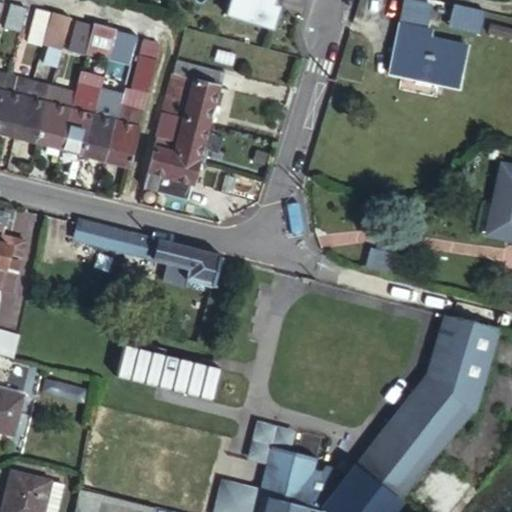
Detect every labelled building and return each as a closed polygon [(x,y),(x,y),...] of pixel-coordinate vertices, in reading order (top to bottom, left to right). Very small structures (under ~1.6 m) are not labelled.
[(23,9),(26,0),(11,0),(11,6),(23,9)] [(220,0),(219,4),(268,20),(275,1),(273,0),(220,0)] [(477,23),(482,2),(475,0),(453,0),(449,17),(477,23)] [(429,9),(427,8),(398,1),(397,14),(423,21),(423,20),(426,21),(429,9)] [(26,41),(60,50),(70,16),(36,6),(26,41)] [(421,27),(423,21),(397,14),(394,23),(421,27)] [(511,29),(511,19),(487,14),(485,23),(511,29)] [(82,54),(89,26),(73,21),(65,49),(82,54)] [(466,39),(421,27),(394,23),(386,64),(456,83),(466,39)] [(111,32),(90,26),(82,55),(103,61),(111,32)] [(220,48),(180,37),(175,55),(216,65),(220,48)] [(106,71),(120,76),(127,48),(129,43),(116,39),(106,71)] [(132,80),(146,83),(155,51),(141,47),(132,80)] [(162,104),(203,114),(216,65),(175,55),(162,104)] [(7,68),(0,93),(0,124),(15,128),(29,74),(7,68)] [(15,128),(36,134),(50,79),(29,74),(15,128)] [(59,140),(79,146),(96,88),(97,80),(77,74),(73,86),(59,140)] [(120,78),(116,93),(141,99),(146,83),(132,80),(120,78)] [(36,134),(59,140),(73,86),(50,79),(36,134)] [(79,146),(101,152),(116,93),(96,88),(79,146)] [(101,152),(126,159),(141,99),(116,93),(101,152)] [(194,149),(203,114),(162,104),(150,136),(194,149)] [(150,136),(136,185),(149,189),(153,168),(166,172),(186,177),(194,149),(150,136)] [(511,150),(491,146),(478,210),(510,218),(511,208),(511,150)] [(153,168),(149,189),(162,191),(166,172),(153,168)] [(166,172),(162,191),(179,196),(186,177),(166,172)] [(209,291),(217,259),(77,224),(72,244),(99,251),(122,257),(187,274),(185,285),(199,288),(206,290),(209,291)] [(0,233),(1,231),(0,231),(0,268),(2,270),(6,255),(19,258),(22,243),(0,237),(0,233)] [(371,245),(366,261),(388,267),(392,251),(371,245)] [(122,257),(99,251),(95,265),(118,270),(122,257)] [(273,277),(274,273),(217,259),(209,291),(206,290),(204,297),(202,304),(217,307),(221,292),(232,295),(243,298),(266,303),(271,282),(274,282),(275,278),(273,277)] [(204,297),(206,290),(199,288),(197,296),(204,297)] [(495,329),(442,315),(426,377),(347,477),(329,471),(323,477),(319,476),(310,473),(314,462),(317,462),(318,458),(315,457),(346,342),(300,329),(299,333),(269,447),(251,511),(387,511),(475,404),(495,329)] [(248,441),(269,447),(299,333),(278,327),(248,441)] [(0,357),(11,360),(16,337),(5,334),(0,339),(0,357)] [(158,348),(121,341),(114,380),(151,387),(158,348)] [(0,431),(13,435),(23,398),(0,392),(0,431)] [(408,497),(426,511),(448,511),(472,483),(440,458),(408,497)] [(57,511),(64,488),(10,473),(0,511),(57,511)] [(73,511),(151,511),(152,509),(77,491),(73,511)]
